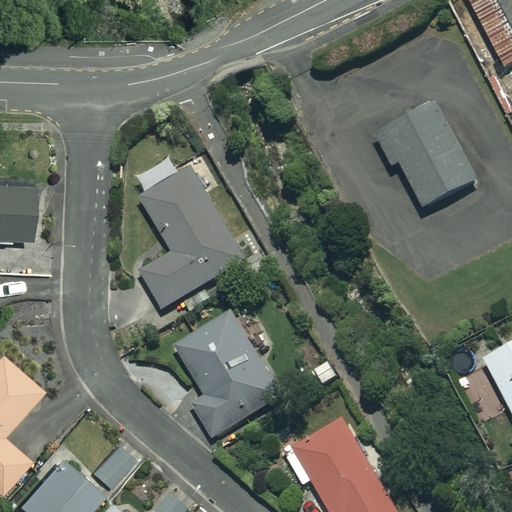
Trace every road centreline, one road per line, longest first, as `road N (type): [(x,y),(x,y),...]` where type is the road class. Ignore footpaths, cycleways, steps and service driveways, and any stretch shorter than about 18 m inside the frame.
road 1 (residential): [(252,511),(120,396),(90,348),(89,85)]
road 2 (residential): [(89,85),(178,72),(327,0)]
